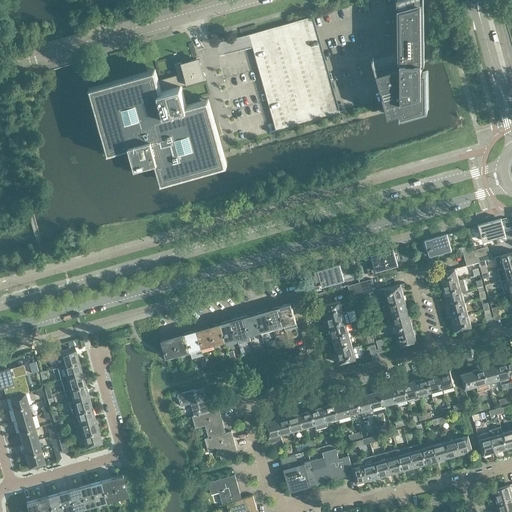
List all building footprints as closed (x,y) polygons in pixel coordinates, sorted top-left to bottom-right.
[(425,63),(423,0),(397,0),(398,66),(377,72),(389,115),(422,105),(422,64),(425,63)] [(371,10),(369,2),(368,2),(362,3),(362,4),(364,11),(364,12),(371,10)] [(163,179),(222,163),(205,102),(187,107),(181,86),(205,79),(203,71),(200,72),(196,58),(175,64),(181,85),(159,91),(154,74),(154,73),(153,73),(152,72),(151,72),(139,75),(139,76),(138,76),(138,77),(138,78),(138,79),(134,80),(134,79),(134,78),(133,78),(132,78),(131,78),(95,88),(94,89),(93,90),(93,91),(110,149),(130,144),(130,146),(136,165),(158,159),(163,179)] [(501,218),(477,225),(480,235),(483,235),(484,241),(506,235),(501,218)] [(452,250),(447,233),(423,240),(427,251),(429,250),(431,256),(452,250)] [(394,248),(370,255),(373,266),(375,265),(377,271),(398,265),(397,259),(399,259),(403,262),(408,261),(410,256),(411,256),(408,245),(394,249),(394,248)] [(477,256),(489,253),(488,246),(475,250),(477,256)] [(477,256),(475,250),(463,253),(464,254),(465,259),(465,260),(477,256)] [(500,256),(503,267),(511,264),(511,252),(500,256)] [(489,253),(477,256),(479,262),(485,260),(491,258),(490,253),(489,253)] [(479,262),(477,256),(465,260),(466,260),(467,265),(479,262)] [(340,263),(316,270),(319,281),(322,280),(323,286),(345,280),(343,275),(357,272),(354,261),(340,264),(340,263)] [(511,277),(511,264),(503,267),(507,279),(511,277)] [(439,273),(442,284),(458,280),(458,279),(455,269),(455,268),(439,273)] [(511,277),(507,279),(503,280),(505,286),(508,285),(510,291),(511,290),(511,277)] [(463,278),(458,279),(458,280),(442,284),(446,296),(462,291),(462,292),(467,290),(463,278)] [(373,280),(372,279),(360,282),(362,289),(374,285),(374,284),(373,285),(372,280),(373,280)] [(362,289),(360,282),(348,286),(348,287),(349,287),(350,291),(350,292),(362,289)] [(401,284),(384,288),(379,290),(383,302),(388,300),(404,295),(401,284)] [(374,286),(374,285),(362,289),(363,294),(369,292),(375,291),(374,286)] [(363,294),(362,289),(350,292),(351,292),(352,297),(363,294)] [(465,303),(462,292),(462,291),(446,296),(449,308),(465,303)] [(407,307),(404,295),(388,300),(391,311),(407,307)] [(324,306),(327,317),(343,312),(340,301),(323,305),(324,306)] [(283,307),(279,308),(284,324),(296,321),(291,303),(282,306),(283,307)] [(468,315),(465,303),(449,308),(452,319),(468,315)] [(284,324),(279,308),(279,306),(271,309),(271,310),(268,311),(273,330),(284,327),(284,324)] [(492,308),(495,320),(496,320),(496,319),(500,318),(501,318),(498,306),(492,308)] [(410,319),(407,307),(391,311),(394,323),(410,319)] [(273,330),(268,311),(267,310),(259,312),(259,313),(256,314),(261,331),(261,333),(273,330)] [(346,324),(343,312),(327,317),(330,329),(346,324)] [(494,324),(491,312),(484,314),(488,326),(488,325),(493,324),(494,324)] [(261,331),(256,314),(256,313),(248,315),(247,315),(248,317),(244,318),(249,334),(261,331)] [(471,326),(468,315),(452,319),(455,331),(454,331),(455,331),(472,327),(472,326),(471,326)] [(249,334),(244,318),(244,316),(236,319),(236,320),(232,321),(237,337),(249,334)] [(414,330),(410,319),(394,323),(398,335),(414,330)] [(237,337),(232,321),(232,320),(224,322),(224,323),(221,324),(225,341),(237,337)] [(225,341),(221,324),(220,323),(212,325),(213,327),(209,328),(213,344),(225,341)] [(349,336),(346,324),(330,329),(333,341),(349,336)] [(213,344),(209,328),(208,326),(200,329),(201,329),(197,330),(202,347),(213,344)] [(202,347),(197,330),(189,332),(189,333),(186,334),(190,351),(202,347)] [(417,341),(414,330),(398,335),(401,346),(417,342),(417,341)] [(190,351),(186,334),(185,333),(177,335),(178,336),(174,338),(178,354),(190,351)] [(178,354),(174,338),(173,336),(165,338),(166,339),(162,340),(162,339),(161,340),(166,357),(178,354)] [(353,347),(349,336),(333,341),(337,352),(353,347)] [(385,351),(386,351),(382,339),(376,340),(380,352),(385,350),(385,351)] [(369,346),(372,357),(373,357),(372,357),(377,355),(377,356),(378,356),(375,344),(369,346)] [(356,359),(353,347),(337,352),(340,364),(356,359)] [(60,354),(63,366),(79,361),(75,350),(76,350),(75,350),(60,354)] [(79,361),(63,366),(58,367),(61,379),(82,373),(79,362),(79,361)] [(511,376),(507,361),(495,364),(500,379),(511,376)] [(500,379),(495,364),(484,367),(488,382),(500,379)] [(488,382),(484,367),(472,370),(476,386),(477,386),(478,391),(490,388),(488,382)] [(8,368),(0,370),(0,387),(3,387),(4,392),(8,391),(10,397),(24,393),(20,379),(12,382),(8,368)] [(449,370),(438,373),(443,389),(454,386),(450,370),(449,370)] [(476,386),(472,370),(461,373),(465,389),(466,389),(476,386)] [(82,373),(61,379),(64,390),(70,389),(85,384),(82,373)] [(443,389),(438,373),(427,377),(431,392),(443,389)] [(431,392),(427,377),(415,380),(420,395),(431,392)] [(420,395),(415,380),(404,383),(408,399),(420,395)] [(408,399),(404,383),(392,386),(396,402),(397,402),(397,404),(398,404),(399,406),(408,404),(408,401),(409,401),(408,399)] [(85,385),(85,384),(70,389),(73,400),(89,396),(88,396),(85,385)] [(204,394),(206,393),(204,386),(178,394),(181,406),(182,406),(182,405),(191,403),(194,415),(209,411),(204,394)] [(396,402),(392,386),(380,390),(385,405),(396,402)] [(385,405),(380,390),(373,392),(373,391),(369,392),(373,408),(385,405)] [(373,408),(369,392),(368,392),(369,393),(357,396),(362,412),(373,408)] [(28,405),(25,393),(9,397),(10,398),(13,409),(28,405)] [(89,396),(73,400),(68,402),(72,413),(76,412),(92,408),(92,407),(88,396),(89,396)] [(362,412),(357,396),(346,399),(350,415),(362,412)] [(350,415),(346,399),(334,403),(338,418),(350,415)] [(482,404),(483,410),(495,406),(493,401),(487,403),(482,404)] [(338,418),(334,403),(323,406),(327,421),(338,418)] [(483,410),(482,404),(476,406),(471,408),(471,407),(470,408),(472,413),(483,410)] [(32,416),(28,405),(13,409),(16,420),(16,421),(32,416)] [(507,405),(496,409),(497,414),(498,414),(497,414),(503,412),(509,411),(507,405)] [(327,421),(323,406),(311,409),(315,425),(327,421)] [(92,408),(76,412),(80,424),(95,419),(92,408)] [(219,408),(209,411),(194,415),(192,416),(196,428),(196,427),(205,425),(209,437),(223,433),(218,416),(221,415),(219,408)] [(315,425),(311,409),(299,412),(304,428),(315,425)] [(497,414),(496,409),(484,412),(485,417),(491,416),(491,415),(496,414),(497,414)] [(304,428),(299,412),(288,416),(292,431),(304,428)] [(485,417),(484,412),(472,415),(474,420),(479,419),(485,417)] [(35,428),(32,416),(16,421),(19,432),(35,428)] [(292,431),(288,416),(276,419),(281,434),(292,431)] [(98,431),(95,419),(80,424),(83,435),(98,431),(98,430),(98,431)] [(281,434),(276,419),(265,422),(270,442),(282,439),(281,434)] [(38,439),(35,428),(19,432),(20,432),(23,443),(22,444),(23,444),(38,439)] [(511,446),(511,429),(502,433),(507,448),(511,446)] [(101,442),(98,431),(83,435),(86,447),(102,443),(102,442),(101,442)] [(232,431),(223,433),(209,437),(205,438),(208,450),(209,450),(218,447),(222,460),(238,455),(236,456),(231,438),(233,437),(232,431)] [(495,451),(490,432),(478,436),(483,455),(484,455),(484,454),(495,451)] [(507,448),(502,433),(491,436),(490,432),(495,451),(507,448)] [(468,435),(457,438),(461,453),(472,450),(472,451),(473,450),(468,435)] [(461,453),(457,438),(445,441),(450,457),(461,453)] [(41,451),(38,439),(23,444),(26,455),(41,451)] [(68,451),(69,451),(66,440),(60,442),(63,453),(64,453),(64,452),(68,451)] [(450,457),(445,441),(433,445),(438,460),(450,457)] [(438,460),(433,445),(422,448),(426,463),(438,460)] [(426,463),(422,448),(410,451),(415,467),(426,463)] [(45,463),(41,451),(26,455),(29,467),(45,463)] [(415,467),(410,451),(399,454),(403,470),(415,467)] [(337,453),(310,461),(314,472),(327,468),(331,480),(344,476),(341,465),(344,464),(348,475),(353,473),(354,473),(352,468),(349,456),(343,457),(344,461),(340,462),(337,453)] [(304,487),(317,484),(314,472),(310,461),(298,464),(296,460),(297,460),(295,454),(281,458),(283,464),(284,468),(287,480),(288,480),(290,491),(304,487)] [(403,470),(399,454),(387,458),(392,473),(403,470)] [(392,473),(387,458),(376,461),(380,476),(392,473)] [(380,476),(376,461),(364,464),(368,480),(380,476)] [(368,480),(364,464),(352,468),(354,473),(357,483),(368,480)] [(111,477),(111,478),(117,498),(128,495),(122,474),(111,477)] [(235,475),(208,482),(212,495),(212,494),(221,491),(225,504),(227,504),(226,503),(239,500),(241,499),(239,491),(237,492),(236,489),(238,488),(235,475)] [(117,498),(111,478),(111,477),(100,480),(101,481),(106,501),(117,498)] [(106,501),(101,481),(100,480),(90,483),(90,484),(95,505),(106,501)] [(95,505),(90,484),(90,483),(79,487),(80,489),(84,508),(95,505)] [(497,501),(511,496),(511,492),(510,485),(510,484),(492,489),(493,494),(495,494),(497,501)] [(84,508),(80,489),(79,487),(69,489),(69,490),(74,510),(84,508)] [(68,511),(74,510),(69,490),(69,489),(58,492),(58,493),(63,511),(68,511)] [(63,511),(58,493),(58,492),(48,495),(48,496),(52,511),(63,511)] [(52,511),(48,496),(48,495),(37,498),(37,499),(40,511),(52,511)] [(253,495),(252,496),(242,498),(241,499),(239,500),(226,503),(227,504),(227,505),(226,506),(228,509),(229,511),(255,511),(253,503),(255,502),(253,495)] [(511,496),(497,501),(495,502),(496,506),(498,505),(500,511),(502,511),(511,509),(511,496)] [(40,511),(37,499),(37,498),(26,502),(28,511),(40,511)]
